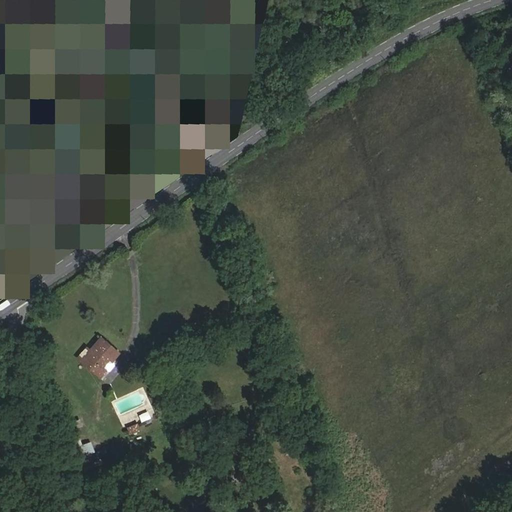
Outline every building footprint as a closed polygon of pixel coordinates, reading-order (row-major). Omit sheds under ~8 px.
[(276,283),(272,274),(259,280),(263,289),(276,283)] [(119,352),(102,338),(91,351),(82,361),(101,377),(113,364),(114,361),(112,360),(119,352)] [(149,411),(140,413),(141,420),(150,418),(149,411)] [(138,424),(128,428),(130,434),(140,430),(138,424)] [(80,437),(67,442),(70,449),(82,445),(80,437)] [(91,443),(70,449),(73,459),(94,452),(91,443)]
